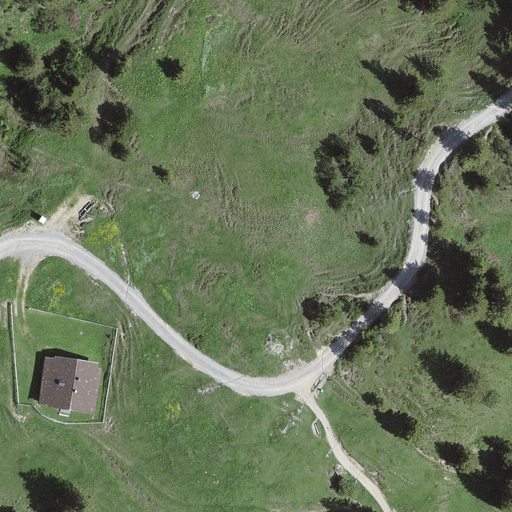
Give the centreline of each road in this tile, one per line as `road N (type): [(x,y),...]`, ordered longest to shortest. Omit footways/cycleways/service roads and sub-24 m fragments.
road 1 (track): [(300,381),(404,282),(418,253),(427,173),(511,100)]
road 2 (track): [(0,252),(42,243),(83,255),(120,278),(187,343),(244,379),(266,386),(300,381)]
road 3 (track): [(388,511),(336,451),(300,381)]
